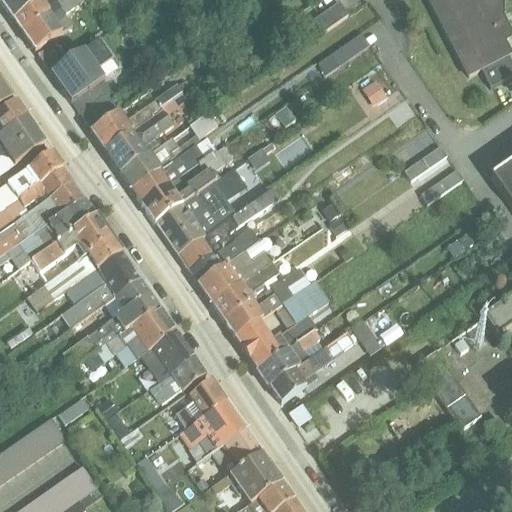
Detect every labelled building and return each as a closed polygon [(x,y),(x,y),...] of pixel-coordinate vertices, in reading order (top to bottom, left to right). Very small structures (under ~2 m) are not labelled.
[(7,0),(0,5),(13,24),(47,0),(7,0)] [(47,0),(13,24),(22,37),(75,0),(47,0)] [(75,0),(22,37),(35,55),(72,30),(64,18),(90,0),(75,0)] [(426,0),(468,80),(480,74),(490,92),(511,80),(511,67),(509,61),(511,59),(511,56),(506,45),(511,41),(511,33),(502,15),(503,13),(503,10),(503,7),(503,4),(503,1),(502,0),(426,0)] [(338,6),(311,24),(321,38),(348,18),(338,6)] [(332,60),(322,67),(329,76),(339,69),(369,48),(361,37),(331,58),(332,60)] [(69,65),(51,78),(60,92),(61,92),(91,135),(113,120),(120,115),(108,99),(112,96),(110,94),(103,84),(105,83),(98,73),(113,62),(100,44),(69,65)] [(51,78),(69,65),(55,46),(37,58),(51,78)] [(0,109),(12,101),(0,83),(0,109)] [(113,120),(91,135),(104,155),(163,115),(160,111),(181,97),(191,90),(187,84),(155,105),(149,95),(120,115),(113,120)] [(376,84),(363,93),(374,111),(388,102),(376,84)] [(163,115),(104,155),(120,178),(150,158),(160,150),(155,143),(172,130),(166,120),(188,105),(181,97),(160,111),(163,115)] [(12,101),(0,109),(0,138),(26,121),(12,101)] [(241,101),(224,113),(230,121),(247,109),(241,101)] [(276,108),(266,114),(275,128),(285,121),(276,108)] [(160,150),(150,158),(162,174),(176,164),(202,146),(200,143),(218,130),(212,123),(220,117),(216,112),(190,130),(196,139),(179,152),(172,142),(160,150)] [(26,121),(0,138),(0,177),(45,147),(26,121)] [(254,152),(258,156),(267,148),(277,160),(298,141),(284,125),(254,152)] [(162,174),(132,195),(141,208),(180,181),(199,168),(216,156),(207,142),(202,146),(176,164),(162,174)] [(155,227),(220,182),(216,176),(234,163),(225,150),(199,168),(205,178),(186,190),(180,181),(141,208),(155,227)] [(440,150),(404,176),(410,186),(447,160),(440,151),(440,150)] [(331,196),(357,221),(397,180),(370,154),(331,196)] [(39,188),(62,172),(60,169),(51,157),(29,172),(0,192),(0,215),(4,213),(39,188)] [(150,158),(120,178),(132,195),(162,174),(150,158)] [(511,165),(490,181),(511,212),(511,165)] [(39,188),(4,213),(11,224),(20,218),(22,222),(29,217),(28,216),(26,212),(25,213),(24,211),(45,197),(49,203),(72,187),(62,172),(39,188)] [(220,182),(155,227),(178,260),(237,219),(227,204),(246,191),(234,173),(233,174),(220,182)] [(455,174),(419,198),(426,209),(463,184),(455,174)] [(29,217),(22,222),(0,237),(0,244),(1,245),(0,245),(0,258),(84,203),(72,187),(49,203),(29,217)] [(237,219),(178,260),(189,277),(235,245),(229,238),(279,205),(272,195),(237,219)] [(84,203),(0,258),(0,269),(12,262),(19,272),(31,263),(95,220),(94,218),(84,203)] [(332,226),(339,221),(340,221),(341,220),(333,208),(323,214),(332,226)] [(95,220),(31,263),(39,276),(40,277),(74,254),(81,264),(111,243),(95,220)] [(339,221),(332,226),(328,229),(336,239),(346,232),(339,221)] [(235,245),(189,277),(198,289),(259,247),(251,234),(235,245)] [(259,247),(198,289),(212,309),(272,267),(273,267),(266,257),(270,254),(272,251),(272,250),(272,247),(272,246),(270,244),(270,243),(267,242),(265,242),(259,247)] [(111,243),(81,264),(48,288),(38,295),(27,303),(36,316),(58,301),(96,274),(121,257),(111,243)] [(121,257),(96,274),(105,288),(131,270),(121,257)] [(272,267),(212,309),(223,326),(255,303),(252,297),(253,296),(256,298),(264,294),(263,289),(264,289),(268,294),(279,287),(275,281),(279,278),(272,267)] [(131,270),(105,288),(66,315),(61,319),(70,332),(105,308),(140,284),(131,270)] [(276,313),(311,289),(300,273),(279,287),(268,294),(264,297),(267,303),(259,309),(255,303),(223,326),(235,342),(259,325),(276,313)] [(140,284),(105,308),(105,311),(114,323),(62,358),(70,370),(73,367),(75,366),(81,362),(96,353),(159,312),(140,284)] [(311,289),(276,313),(278,317),(277,317),(289,334),(279,341),(273,345),(259,325),(235,342),(249,363),(258,375),(317,334),(308,321),(330,306),(316,286),(311,289)] [(511,332),(511,302),(511,303),(500,288),(480,302),(481,303),(471,310),(481,325),(484,323),(497,343),(511,332)] [(159,312),(96,353),(104,366),(114,361),(112,359),(114,358),(125,372),(141,361),(176,336),(159,312)] [(364,326),(351,334),(370,362),(376,357),(383,353),(364,326)] [(317,334),(258,375),(269,391),(310,363),(304,355),(320,344),(319,342),(331,333),(327,327),(317,334)] [(0,345),(2,349),(24,338),(19,328),(0,338),(0,345)] [(480,335),(469,343),(478,355),(488,348),(480,335)] [(176,336),(141,361),(160,387),(195,363),(178,339),(176,336)] [(310,363),(269,391),(281,408),(307,390),(304,385),(316,377),(334,364),(333,362),(353,347),(347,337),(310,363)] [(462,344),(455,349),(461,358),(469,353),(462,344)] [(436,355),(416,369),(461,435),(482,421),(436,355)] [(81,362),(75,366),(83,377),(89,373),(91,376),(103,367),(97,357),(85,366),(81,362)] [(195,363),(160,387),(150,394),(160,409),(181,394),(182,396),(206,379),(195,363)] [(304,385),(307,390),(319,381),(316,377),(304,385)] [(186,434),(225,407),(210,385),(189,400),(194,408),(188,412),(187,411),(175,419),(186,434)] [(339,390),(320,403),(328,413),(346,400),(339,390)] [(81,403),(59,419),(65,429),(88,413),(81,403)] [(225,407),(186,434),(179,439),(189,453),(199,446),(208,460),(212,457),(245,435),(225,407)] [(301,411),(290,419),(298,430),(309,422),(301,411)] [(120,445),(129,438),(115,419),(106,424),(120,445)] [(511,443),(498,422),(486,430),(505,459),(511,453),(511,443)] [(0,488),(66,443),(51,423),(0,458),(0,488)] [(129,438),(120,445),(126,453),(141,442),(140,441),(141,438),(137,433),(129,438)] [(245,435),(212,457),(227,481),(261,458),(245,435)] [(261,458),(227,481),(211,493),(216,499),(231,489),(238,500),(241,498),(248,508),(250,506),(251,508),(281,487),(261,458)] [(148,462),(136,468),(156,496),(166,489),(148,462)] [(70,511),(80,506),(99,492),(83,471),(24,511),(70,511)] [(281,487),(251,508),(245,511),(282,511),(293,504),(281,487)] [(99,492),(80,506),(84,511),(85,511),(104,499),(99,492)] [(164,507),(166,511),(178,511),(190,505),(183,496),(164,507)]
